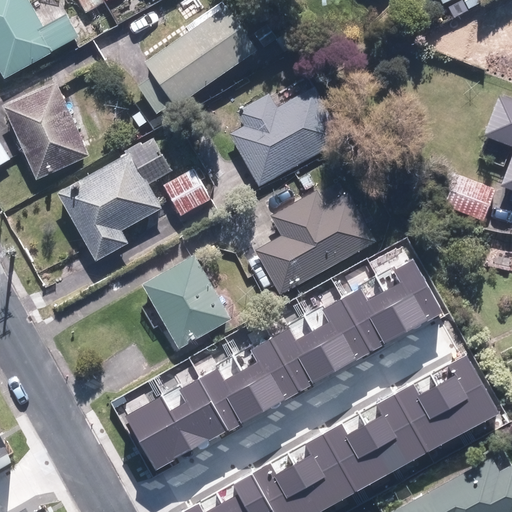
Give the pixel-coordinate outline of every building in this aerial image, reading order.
[(22,0),(0,0),(0,83),(76,40),(63,19),(41,31),(22,0)] [(73,0),(81,14),(98,5),(95,0),(73,0)] [(463,47),(489,32),(502,24),(490,2),(476,10),(450,25),(463,47)] [(132,89),(156,122),(252,54),(220,10),(140,67),(148,77),(132,89)] [(511,29),(495,59),(511,68),(511,29)] [(54,87),(0,109),(0,112),(31,183),(85,159),(54,87)] [(226,137),(254,188),(338,142),(309,90),(273,110),(266,97),(233,115),(240,129),(226,137)] [(495,191),(511,197),(511,105),(492,98),(475,142),(509,154),(495,191)] [(149,140),(50,198),(90,266),(125,246),(118,233),(157,210),(145,189),(170,175),(149,140)] [(0,143),(0,165),(9,161),(0,143)] [(193,170),(160,188),(176,217),(209,200),(193,170)] [(445,172),(432,207),(480,225),(493,189),(445,172)] [(250,251),(276,297),(373,244),(346,195),(322,208),(313,193),(266,219),(276,237),(250,251)] [(190,258),(138,289),(175,352),(227,322),(190,258)] [(400,283),(384,291),(407,331),(442,312),(413,260),(393,271),(400,283)] [(360,289),(340,300),(369,352),(407,331),(384,291),(367,301),(360,289)] [(329,322),(312,331),(335,371),(369,352),(340,300),(322,310),(329,322)] [(289,329),(269,340),(298,391),(335,371),(312,331),(295,341),(289,329)] [(258,363),(241,372),(263,411),(298,391),(269,340),(251,350),(258,363)] [(456,376),(439,386),(465,432),(499,414),(467,355),(450,364),(456,376)] [(217,369),(198,379),(227,431),(263,411),(241,372),(224,381),(217,369)] [(186,402),(169,412),(191,451),(227,431),(198,379),(179,390),(186,402)] [(413,385),(395,395),(427,453),(465,432),(439,386),(419,396),(413,385)] [(383,416),(367,425),(393,472),(427,453),(395,395),(377,404),(383,416)] [(160,397),(125,416),(156,470),(191,451),(169,412),(160,397)] [(342,425),(323,435),(355,494),(393,472),(367,425),(347,435),(342,425)] [(313,455),(294,465),(321,511),(355,494),(323,435),(307,444),(313,455)] [(0,468),(13,461),(0,439),(0,468)] [(485,460),(389,511),(511,511),(511,472),(508,466),(493,474),(485,460)] [(270,464),(252,474),(273,511),(320,511),(321,511),(294,465),(277,475),(270,464)] [(239,494),(222,503),(226,511),(273,511),(252,474),(233,485),(239,494)] [(202,511),(198,505),(185,511),(226,511),(222,503),(206,511),(202,511)]
